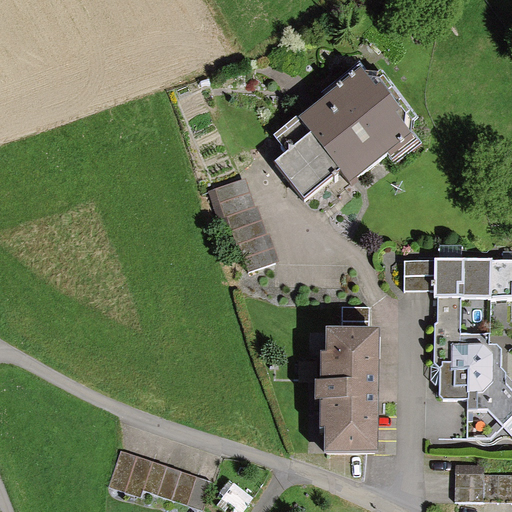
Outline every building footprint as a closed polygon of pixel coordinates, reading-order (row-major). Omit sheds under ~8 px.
[(363,75),(299,125),(311,140),(275,168),(304,205),(340,177),(350,190),(414,140),(363,75)] [(246,181),(209,193),(218,222),(220,221),(225,236),(233,234),(237,246),(239,246),(248,274),(279,264),(270,235),(267,236),(258,209),(255,210),(246,181)] [(511,265),(404,263),(403,294),(436,295),(435,366),(440,372),(440,399),(444,402),(469,402),(469,413),(489,413),(504,429),(511,420),(511,393),(507,388),(507,378),(502,375),(502,355),(497,351),(493,350),(489,348),(489,339),(460,339),(461,303),(511,303),(511,265)] [(380,338),(327,337),(326,361),(320,361),(320,436),(326,436),(326,459),(379,460),(380,338)] [(511,479),(451,477),(450,506),(511,508),(511,479)]
